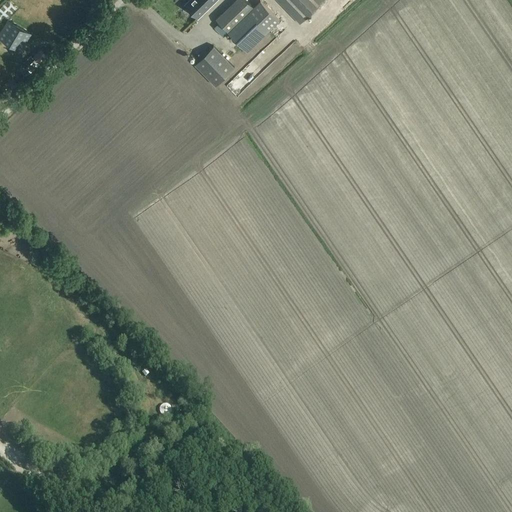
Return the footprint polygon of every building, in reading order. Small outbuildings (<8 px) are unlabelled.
[(189,0),(185,5),(197,17),(215,0),(189,0)] [(253,7),(246,0),(235,0),(216,20),(247,51),(279,20),(260,0),(253,7)] [(278,0),(300,23),(323,0),(278,0)] [(0,38),(22,51),(32,35),(6,20),(0,31),(0,38)] [(195,64),(216,85),(234,67),(214,46),(195,64)] [(11,93),(47,54),(40,47),(31,57),(30,56),(16,70),(19,73),(17,75),(16,73),(4,86),(11,93)]
